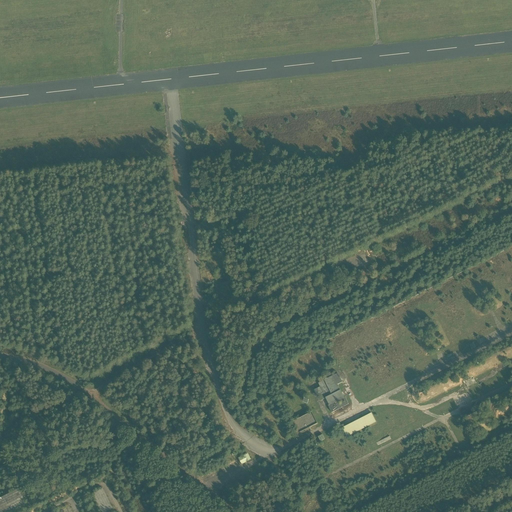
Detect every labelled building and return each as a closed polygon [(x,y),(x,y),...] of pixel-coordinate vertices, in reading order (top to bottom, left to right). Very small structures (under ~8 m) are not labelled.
[(476,316),(480,316),(502,306),(502,302),(500,298),(497,293),(494,290),(485,291),(480,294),(475,296),(473,301),(474,307),(476,316)] [(415,331),(426,355),(449,344),(440,321),(437,319),(433,318),(425,320),(418,324),(414,328),(415,331)] [(322,393),(335,418),(352,410),(339,385),(343,383),(339,374),(334,376),(332,373),(325,376),(326,380),(318,384),(320,388),(315,390),(318,395),(322,393)] [(464,380),(467,386),(476,383),(473,376),(464,380)] [(511,387),(487,400),(496,417),(511,409),(511,387)] [(485,408),(460,422),(469,439),(473,439),(492,430),(494,427),(485,408)] [(294,422),(300,433),(318,423),(313,412),(294,422)] [(343,428),(347,438),(377,423),(372,414),(343,428)] [(248,453),(237,458),(241,465),(252,460),(248,453)] [(0,496),(0,511),(8,511),(26,503),(18,488),(0,496)] [(92,494),(100,511),(105,511),(114,508),(104,488),(92,494)]
